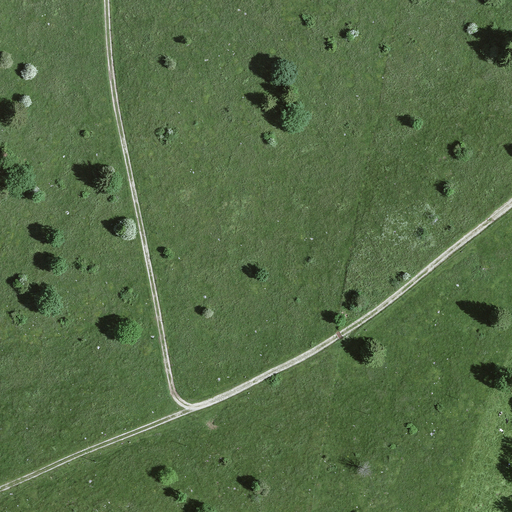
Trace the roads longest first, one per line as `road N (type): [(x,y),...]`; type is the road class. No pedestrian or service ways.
road 1 (track): [(511,203),(379,308),(303,356),(0,490)]
road 2 (track): [(106,0),(113,83),(170,384),(179,402),(195,407)]
